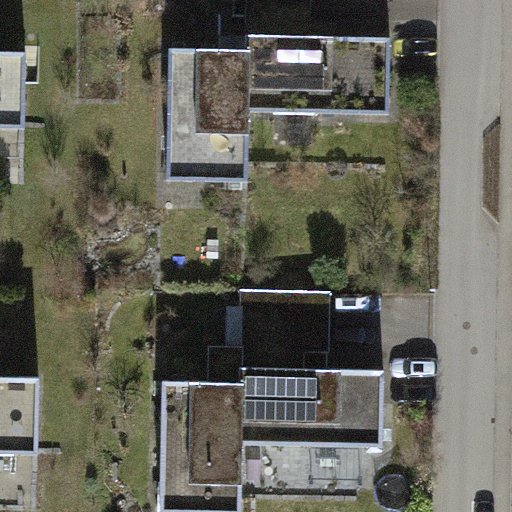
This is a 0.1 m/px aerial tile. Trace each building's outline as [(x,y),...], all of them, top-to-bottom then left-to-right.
[(317,40),(317,0),(249,0),(249,39),(317,40)] [(248,55),(172,53),(170,184),(251,186),(252,112),(389,114),(391,41),(317,40),(249,39),(248,55)] [(0,125),(22,126),(24,52),(0,51),(0,125)] [(246,296),(244,374),(330,376),(331,298),(246,296)] [(244,391),(168,389),(164,511),(245,511),(247,448),(384,451),(386,377),(330,376),(244,374),(244,391)] [(0,453),(36,454),(37,380),(0,379),(0,453)]
